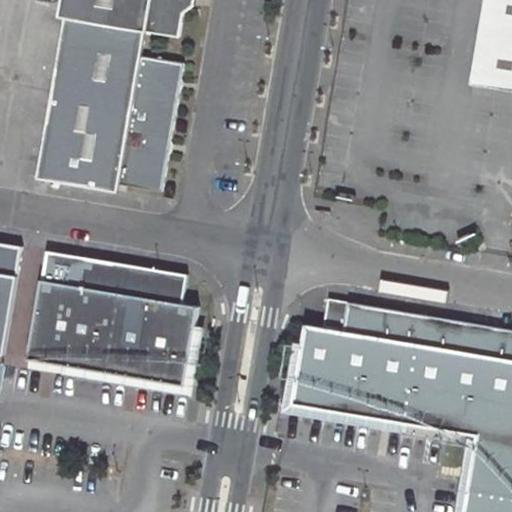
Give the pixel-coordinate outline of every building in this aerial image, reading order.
[(145,31),(179,37),(183,13),(193,5),(194,0),(61,0),(59,16),(65,17),(145,31)] [(511,0),(482,0),(469,82),(511,89),(511,0)] [(36,178),(117,192),(118,184),(161,191),(183,63),(141,56),(145,31),(65,17),(36,178)] [(0,352),(6,353),(24,244),(0,240),(0,352)] [(30,357),(186,384),(201,303),(186,300),(190,273),(50,249),(30,357)] [(327,298),(322,326),(343,329),(348,301),(327,298)] [(478,433),(465,511),(511,511),(511,328),(348,301),(343,329),(322,326),(306,323),(292,402),(478,433)]
